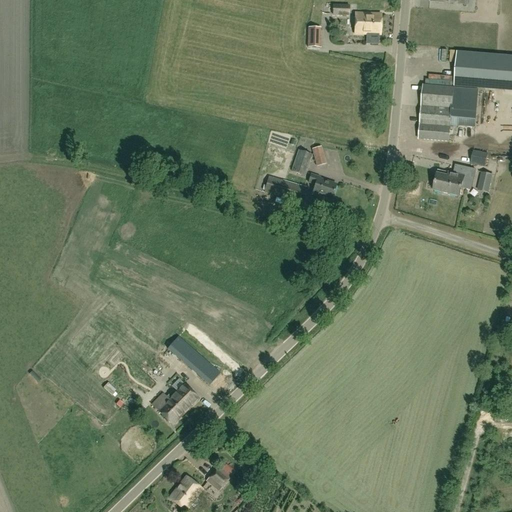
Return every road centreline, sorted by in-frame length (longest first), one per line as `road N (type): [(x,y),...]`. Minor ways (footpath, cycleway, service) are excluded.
road 1 (unclassified): [(114,511),(339,293),(379,215)]
road 2 (track): [(369,242),(32,155)]
road 3 (unclassified): [(379,215),(406,0)]
road 4 (unclassified): [(379,215),(511,255)]
